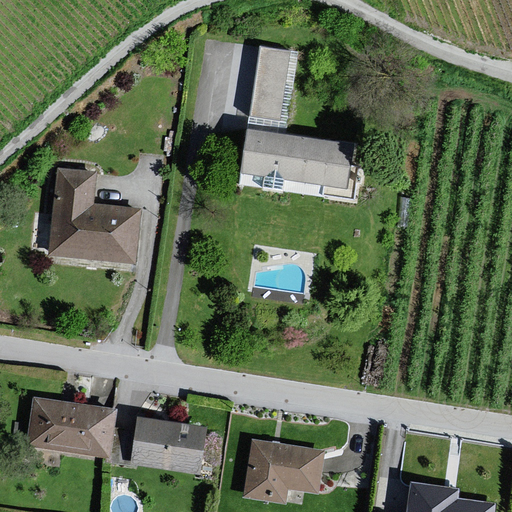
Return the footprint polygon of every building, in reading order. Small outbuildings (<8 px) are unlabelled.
[(290,57),(259,53),(254,116),(277,119),(290,57)] [(357,150),(248,134),(244,176),(348,193),(357,150)] [(98,176),(58,172),(50,259),(137,269),(142,215),(96,209),(98,176)] [(116,415),(33,402),(29,452),(110,465),(116,415)] [(206,433),(138,422),(132,464),(198,478),(206,433)] [(325,454),(253,443),(244,501),(284,507),(287,492),(318,497),(325,454)] [(459,492),(412,486),(409,511),(495,511),(496,506),(460,501),(459,492)]
